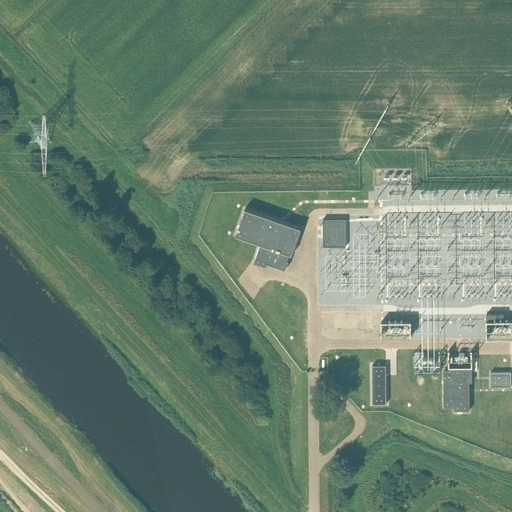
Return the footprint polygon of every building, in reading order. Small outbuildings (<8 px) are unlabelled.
[(245,209),(236,235),(236,236),(260,244),(254,263),(266,267),(268,264),(285,270),(289,261),(287,260),(289,254),(292,255),(292,254),(301,229),(301,228),(245,209)] [(346,219),(323,219),(324,246),(346,246),(346,219)] [(487,321),(486,321),(486,342),(511,341),(511,320),(504,321),(504,314),(486,314),(487,321)] [(411,322),(381,322),(381,339),(411,339),(411,322)] [(449,365),(449,352),(450,352),(450,351),(449,351),(448,351),(449,367),(450,367),(449,370),(444,371),(444,407),(454,407),(454,411),(469,410),(469,382),(472,382),(472,371),(477,371),(477,358),(472,358),(472,350),(471,350),(471,351),(470,351),(470,352),(471,352),(471,365),(449,365)] [(374,404),(388,404),(388,365),(374,365),(374,404)] [(490,387),(511,387),(511,373),(490,373),(490,387)]
